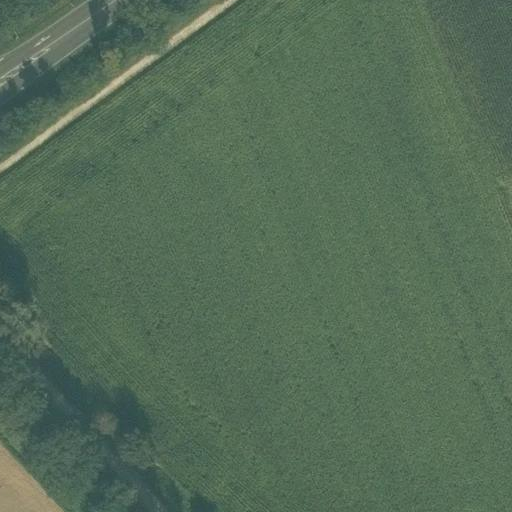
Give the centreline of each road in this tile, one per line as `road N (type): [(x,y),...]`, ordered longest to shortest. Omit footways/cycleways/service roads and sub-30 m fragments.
road 1 (track): [(235,0),(0,171),(0,346),(149,511)]
road 2 (primary): [(0,82),(118,0)]
